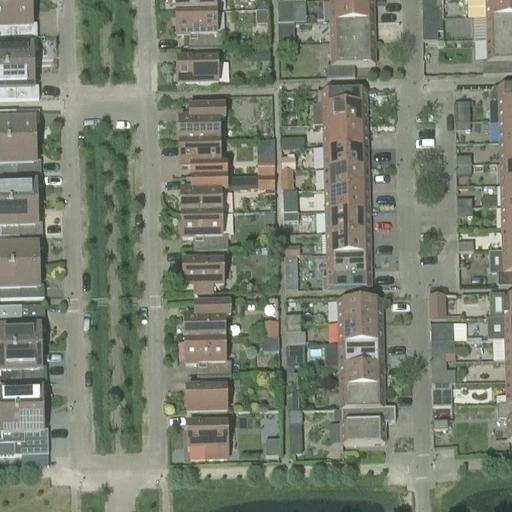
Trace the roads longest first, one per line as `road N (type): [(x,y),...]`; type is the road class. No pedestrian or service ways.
road 1 (residential): [(421,511),(409,0)]
road 2 (residential): [(121,475),(78,475),(69,108)]
road 3 (residential): [(141,106),(158,474),(121,475)]
